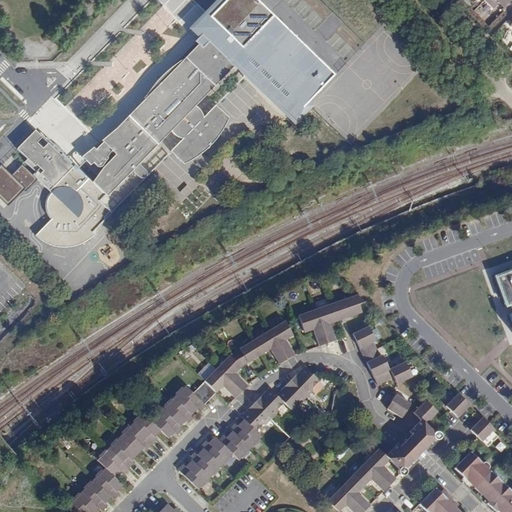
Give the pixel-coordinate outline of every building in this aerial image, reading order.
[(312,107),(308,103),(335,76),(257,0),(218,0),(188,30),(197,39),(195,41),(198,45),(202,49),(209,42),(216,50),(217,54),(221,55),(234,67),(294,127),(312,107)] [(484,0),(494,9),(499,3),(504,8),(509,3),(510,1),(511,0),(484,0)] [(209,42),(202,49),(198,45),(185,58),(183,55),(157,81),(160,84),(156,87),(161,92),(152,100),(148,97),(113,131),(102,141),(103,142),(95,150),(93,148),(87,152),(97,162),(97,163),(96,165),(97,167),(98,167),(99,168),(101,167),(102,167),(108,158),(107,157),(111,151),(119,158),(94,184),(78,168),(55,143),(52,147),(48,143),(43,149),(37,143),(42,137),(35,131),(17,150),(27,159),(25,162),(35,172),(32,175),(37,179),(51,193),(48,198),(47,201),(46,203),(46,206),(47,211),(49,216),(51,219),(36,236),(41,240),(50,245),(62,247),(71,247),(74,246),(80,244),(85,242),(89,239),(94,235),(92,233),(95,230),(97,232),(101,226),(105,217),(110,212),(111,213),(144,179),(149,174),(139,164),(171,131),(173,134),(177,137),(179,138),(183,139),(171,152),(184,165),(192,160),(203,153),(202,152),(203,151),(200,148),(212,135),(215,138),(216,137),(217,138),(222,131),(229,118),(216,106),(203,119),(201,114),(200,112),(198,109),(195,107),(234,67),(221,55),(217,54),(216,50),(209,42)] [(161,92),(156,87),(148,97),(152,100),(161,92)] [(11,176),(1,166),(0,166),(0,199),(7,206),(25,189),(26,190),(37,179),(32,175),(22,165),(11,176)] [(511,272),(497,278),(507,308),(511,306),(511,315),(510,317),(511,321),(511,272)] [(359,304),(364,302),(358,296),(357,295),(332,304),(338,321),(362,312),(359,304)] [(329,324),(338,321),(332,304),(315,310),(327,344),(335,341),(329,324)] [(319,347),(327,344),(315,310),(298,316),(304,333),(313,330),(319,347)] [(284,322),(269,331),(287,360),(294,355),(285,340),(293,336),(284,322)] [(363,356),(377,350),(373,343),(376,342),(368,327),(353,334),(359,347),(363,356)] [(269,331),(254,340),(263,354),(270,349),(279,365),(287,360),(269,331)] [(239,350),(230,356),(241,367),(263,354),(254,340),(239,349),(239,350)] [(380,356),(377,350),(363,356),(368,365),(373,377),(389,370),(382,355),(380,356)] [(230,356),(217,368),(241,392),(247,386),(235,373),(241,367),(230,356)] [(405,362),(389,370),(373,377),(376,382),(377,386),(391,379),(389,376),(392,374),(397,385),(412,377),(405,362)] [(296,375),(290,381),(307,397),(312,391),(313,388),(319,381),(304,367),(296,375)] [(217,368),(205,381),(207,383),(216,393),(222,386),(235,399),(241,392),(217,368)] [(283,388),(276,395),(284,403),(291,410),(298,403),(301,403),(307,397),(290,381),(283,388)] [(216,393),(207,383),(194,396),(204,405),(216,393)] [(204,405),(194,396),(185,386),(173,398),(190,414),(196,408),(199,411),(205,406),(204,405)] [(262,396),(255,403),(272,419),(277,413),(277,410),(284,403),(276,395),(269,388),(262,396)] [(470,406),(458,394),(446,407),(458,418),(470,406)] [(396,395),(387,409),(402,418),(410,404),(403,400),(396,395)] [(190,414),(173,398),(162,410),(178,426),(184,420),(188,423),(193,417),(190,414)] [(414,413),(421,421),(425,425),(437,412),(431,407),(426,401),(414,413)] [(247,410),(241,417),(244,421),(256,432),(262,425),(266,425),(272,419),(255,403),(247,410)] [(178,426),(162,410),(150,422),(159,430),(167,437),(173,431),(176,435),(182,429),(178,426)] [(142,414),(131,426),(151,445),(157,439),(153,436),(159,430),(150,422),(142,414)] [(482,442),(494,429),(482,418),(470,430),(474,434),(482,442)] [(256,432),(244,421),(241,424),(239,427),(235,423),(230,429),(233,432),(250,448),(261,437),(256,432)] [(425,425),(421,421),(410,432),(412,435),(426,448),(435,440),(438,440),(440,439),(441,436),(440,433),(437,432),(434,433),(425,425)] [(131,426),(120,437),(136,453),(142,447),(146,450),(151,445),(131,426)] [(250,448),(233,432),(230,435),(227,438),(223,435),(218,440),(232,454),(238,460),(250,448)] [(426,448),(412,435),(405,443),(400,448),(414,461),(419,456),(426,448)] [(120,437),(108,449),(128,469),(134,463),(130,459),(136,453),(120,437)] [(232,454),(218,440),(216,438),(213,440),(209,444),(206,440),(200,446),(204,449),(221,466),(232,454)] [(414,461),(400,448),(397,445),(386,457),(390,460),(399,469),(398,472),(399,475),(402,476),(405,475),(406,472),(405,470),(410,465),(414,461)] [(97,460),(105,468),(113,477),(119,470),(123,474),(128,469),(108,449),(97,460)] [(221,466),(204,449),(201,452),(198,456),(194,452),(189,457),(193,461),(209,477),(221,466)] [(390,460),(386,457),(378,449),(366,462),(389,485),(396,479),(383,467),(390,460)] [(511,511),(511,496),(511,495),(511,492),(488,469),(489,466),(488,464),(485,462),(482,463),(470,452),(454,468),(463,477),(474,488),(488,502),(486,504),(494,511),(511,511)] [(198,489),(209,477),(193,461),(189,465),(186,467),(183,464),(177,469),(198,489)] [(353,475),(364,486),(371,479),(383,492),(389,485),(366,462),(353,475)] [(93,480),(110,496),(113,500),(119,494),(115,491),(121,484),(113,477),(105,468),(93,480)] [(353,475),(340,488),(364,511),(370,505),(357,493),(364,486),(353,475)] [(471,490),(474,488),(463,477),(460,480),(471,490)] [(93,480),(82,492),(98,508),(102,511),(107,506),(104,502),(110,496),(93,480)] [(340,488),(327,502),(338,511),(345,506),(351,511),(363,511),(364,511),(340,488)] [(459,511),(455,508),(458,505),(451,498),(442,490),(439,493),(435,488),(419,505),(425,511),(459,511)] [(78,511),(94,511),(98,508),(82,492),(70,503),(72,506),(78,511)]
